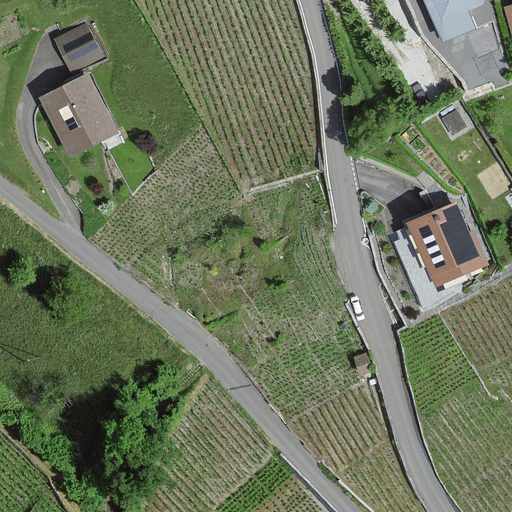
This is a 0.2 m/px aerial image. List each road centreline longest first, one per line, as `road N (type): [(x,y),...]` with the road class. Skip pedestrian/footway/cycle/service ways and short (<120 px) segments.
road 1 (unclassified): [(309,0),(353,253),(405,428),(446,511)]
road 2 (unclassified): [(352,511),(210,352),(0,186)]
